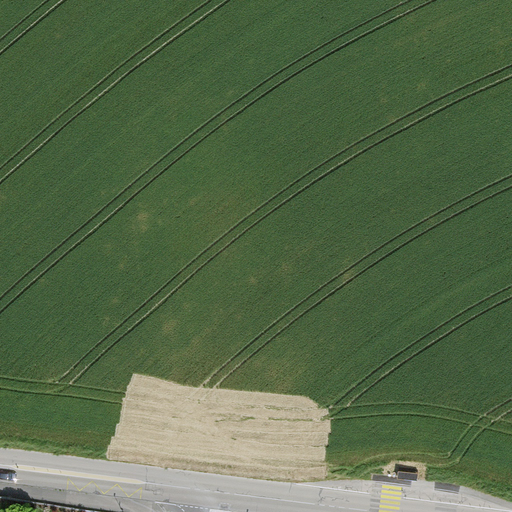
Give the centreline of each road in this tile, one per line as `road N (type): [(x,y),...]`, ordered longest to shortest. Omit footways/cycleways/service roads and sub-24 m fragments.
road 1 (residential): [(0,466),(219,495)]
road 2 (residential): [(219,495),(362,511)]
